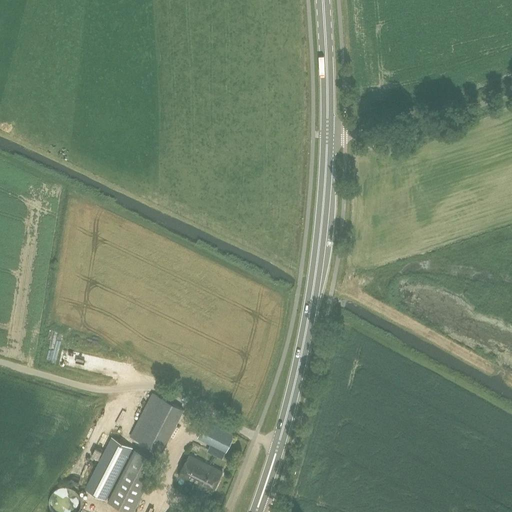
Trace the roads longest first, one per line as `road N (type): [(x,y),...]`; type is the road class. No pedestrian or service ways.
road 1 (primary): [(278,444),(317,274),(329,135)]
road 2 (unclassified): [(278,444),(160,387),(97,390),(0,362)]
road 3 (unclassified): [(329,135),(415,128),(511,90)]
road 4 (primary): [(329,135),(323,0)]
